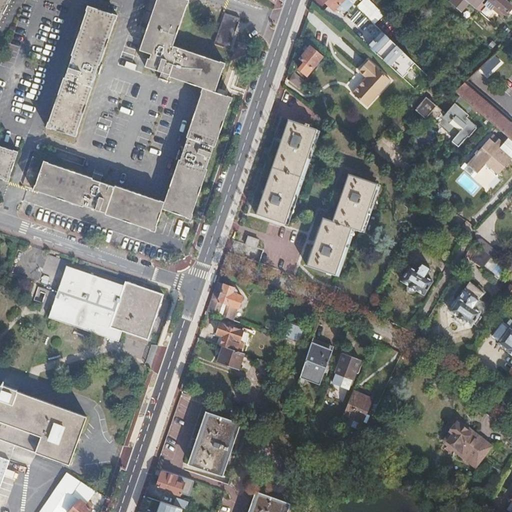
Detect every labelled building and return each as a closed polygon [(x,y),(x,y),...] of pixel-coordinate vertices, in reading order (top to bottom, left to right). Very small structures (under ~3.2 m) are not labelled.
[(0,0),(0,21),(11,0),(0,0)] [(147,65),(163,71),(172,74),(172,75),(206,87),(189,136),(190,136),(185,153),(182,161),(168,202),(106,181),(96,178),(43,161),(33,191),(39,193),(39,192),(151,228),(151,230),(155,231),(163,209),(187,217),(187,218),(192,219),(194,216),(193,215),(234,97),(215,91),(223,67),(224,68),(226,63),(174,46),(189,0),(156,0),(141,49),(151,53),(147,65)] [(324,0),(335,10),(338,7),(344,12),(353,4),(349,0),(324,0)] [(487,0),(488,0),(502,13),(501,15),(503,17),(511,7),(504,0),(487,0)] [(487,3),(484,1),(476,9),(480,12),(487,3)] [(360,2),(356,6),(366,16),(369,12),(360,2)] [(99,73),(102,64),(117,19),(118,20),(119,16),(87,5),(46,127),(79,137),(81,132),(80,131),(99,73)] [(241,18),(225,13),(214,45),(230,50),(241,18)] [(404,54),(405,53),(375,24),(361,38),(373,49),(374,48),(393,65),(394,64),(403,73),(412,63),(404,54)] [(323,57),(311,47),(301,58),(313,69),(323,57)] [(137,66),(138,59),(132,58),(131,70),(143,71),(143,66),(137,66)] [(353,94),(367,107),(391,81),(368,61),(359,72),(366,78),(353,94)] [(172,74),(163,71),(161,77),(170,80),(172,75),(172,74)] [(511,123),(510,121),(511,118),(468,81),(468,80),(455,92),(511,141),(511,123)] [(455,103),(447,112),(450,115),(451,113),(468,126),(473,131),(477,126),(460,112),(462,110),(455,103)] [(450,115),(447,112),(443,116),(460,131),(458,133),(460,135),(468,126),(451,113),(450,115)] [(256,214),(266,218),(285,224),(288,214),(317,129),(289,119),(256,214)] [(468,126),(460,135),(465,139),(473,131),(468,126)] [(489,140),(487,143),(488,144),(479,153),(476,156),(468,165),(478,173),(486,164),(498,174),(511,157),(511,149),(505,143),(503,145),(498,140),(494,144),(489,140)] [(0,177),(8,180),(18,151),(0,144),(0,177)] [(374,145),(370,149),(382,158),(386,161),(389,156),(374,145)] [(41,161),(36,159),(32,171),(37,172),(41,161)] [(98,172),(96,178),(106,181),(107,175),(98,172)] [(306,265),(336,275),(352,227),(363,231),(378,184),(348,173),(331,220),(323,217),(320,226),(306,265)] [(262,251),(259,263),(271,267),(297,277),(324,289),(330,292),(336,275),(306,265),(320,226),(288,214),(285,224),(266,218),(258,241),(255,249),(262,251)] [(480,234),(476,239),(481,243),(489,251),(494,246),(480,234)] [(246,245),(255,249),(258,241),(249,238),(246,245)] [(486,261),(493,253),(489,251),(481,243),(475,251),(486,261)] [(493,253),(494,254),(499,250),(494,245),(494,246),(489,251),(493,253)] [(164,295),(48,256),(34,301),(53,308),(49,318),(118,342),(122,331),(149,340),(164,295)] [(426,277),(431,268),(421,263),(416,271),(410,267),(401,281),(409,286),(415,290),(416,289),(425,294),(433,281),(426,277)] [(456,299),(453,297),(448,305),(450,307),(448,310),(456,316),(456,317),(461,320),(462,319),(471,325),(472,323),(475,325),(480,317),(478,315),(479,313),(473,308),(478,300),(478,299),(482,295),(483,296),(487,292),(479,284),(476,287),(469,281),(463,289),(464,289),(463,290),(462,290),(458,297),(457,297),(456,299)] [(223,284),(217,282),(207,311),(219,315),(223,303),(239,308),(243,296),(237,294),(238,292),(238,290),(237,289),(236,288),(223,283),(223,284)] [(284,337),(292,340),(297,324),(290,322),(284,337)] [(425,322),(421,329),(426,332),(430,332),(432,328),(430,325),(425,322)] [(224,336),(221,346),(224,346),(244,353),(252,330),(244,327),(243,330),(221,323),(217,334),(224,336)] [(511,327),(509,325),(507,328),(502,323),(492,336),(498,341),(497,342),(506,349),(511,354),(511,327)] [(300,343),(305,327),(297,324),(292,340),(300,343)] [(240,369),(246,354),(244,353),(224,346),(219,362),(240,369)] [(360,360),(343,354),(335,374),(337,374),(333,385),(347,390),(351,379),(352,380),(360,360)] [(323,368),(305,361),(297,385),(314,392),(323,368)] [(369,375),(363,368),(349,400),(359,404),(359,407),(366,410),(380,380),(369,375)] [(0,438),(10,442),(69,462),(87,414),(0,383),(0,438)] [(272,415),(285,419),(287,413),(274,409),(272,415)] [(238,422),(209,412),(191,464),(220,474),(238,422)] [(456,453),(484,474),(500,452),(487,442),(485,445),(478,439),(480,437),(470,429),(468,432),(460,426),(458,425),(457,425),(455,425),(454,426),(453,427),(449,433),(452,435),(447,442),(458,451),(456,453)] [(485,445),(487,442),(480,437),(478,439),(485,445)] [(0,471),(10,442),(0,438),(0,471)] [(164,440),(158,461),(180,467),(186,446),(164,440)] [(23,463),(29,466),(34,455),(18,448),(17,451),(26,454),(23,463)] [(178,477),(163,471),(157,488),(180,496),(184,484),(177,481),(178,477)] [(85,503),(94,490),(67,473),(40,511),(70,511),(81,499),(85,503)] [(287,504),(258,494),(251,511),(285,511),(284,511),(287,504)] [(70,511),(86,511),(90,507),(85,503),(81,499),(70,511)] [(176,499),(174,506),(183,509),(187,510),(189,504),(176,499)] [(174,506),(161,502),(157,511),(182,511),(183,509),(174,506)]
